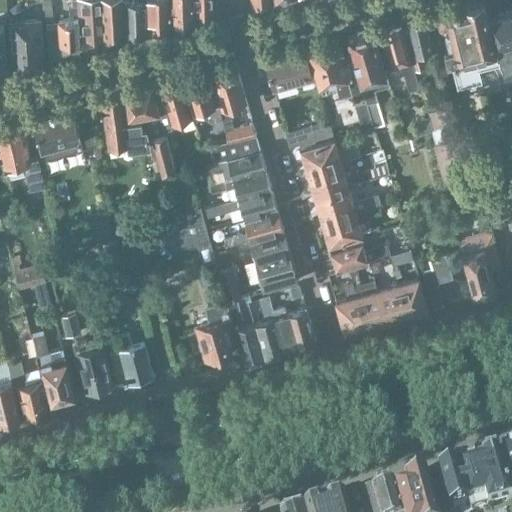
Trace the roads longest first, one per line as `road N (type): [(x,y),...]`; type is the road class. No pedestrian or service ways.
road 1 (residential): [(333,365),(0,458)]
road 2 (residential): [(333,365),(238,37)]
road 3 (residential): [(209,511),(511,426)]
road 4 (tertiary): [(0,99),(238,37)]
road 5 (residential): [(333,365),(511,314)]
road 6 (tertiary): [(238,37),(378,0)]
